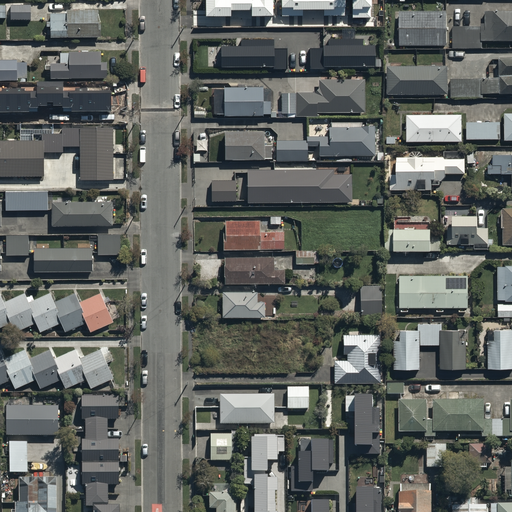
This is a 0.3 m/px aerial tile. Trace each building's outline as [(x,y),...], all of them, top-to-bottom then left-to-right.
[(3,0),(4,12),(22,12),(22,0),(3,0)] [(206,0),(206,16),(231,16),(231,10),(252,10),(252,16),(274,16),(273,0),(206,0)] [(282,0),(282,16),(303,15),(303,10),(323,9),(323,16),(346,16),(345,0),(282,0)] [(352,0),(352,18),(371,18),(371,0),(352,0)] [(51,35),(101,34),(100,19),(99,19),(98,6),(67,6),(67,10),(50,11),(51,35)] [(445,7),(399,7),(399,43),(446,43),(445,7)] [(457,23),(452,23),(452,45),(483,45),(483,39),(511,38),(511,7),(485,8),(485,21),(481,21),(481,23),(471,24),(471,21),(465,21),(465,24),(462,24),(462,22),(457,22),(457,23)] [(310,48),(311,69),(324,69),(324,67),(376,67),(376,45),(363,45),(363,39),(329,39),(329,45),(323,45),(323,48),(310,48)] [(275,40),(241,40),(241,46),(221,46),(221,67),(274,67),(274,69),(288,69),(287,48),(275,48),(275,40)] [(60,48),(60,49),(60,60),(50,61),(50,62),(46,62),(46,67),(50,66),(50,75),(107,74),(106,59),(101,59),(101,48),(60,48)] [(448,49),(448,58),(463,58),(463,49),(448,49)] [(500,91),(500,90),(511,89),(511,53),(498,53),(499,74),(481,74),(481,76),(451,77),(451,96),(482,95),(482,91),(500,91)] [(0,76),(16,77),(16,76),(27,76),(27,61),(18,61),(18,58),(0,57),(0,76)] [(387,63),(387,92),(448,92),(448,63),(387,63)] [(364,110),(364,76),(318,76),(318,85),(316,85),(316,90),(281,90),(281,111),(283,111),(283,116),(295,116),(295,113),(316,113),(316,110),(364,110)] [(263,97),(263,83),(223,83),(223,112),(263,112),(263,111),(270,112),(270,97),(263,97)] [(111,111),(111,90),(88,91),(88,87),(75,88),(75,90),(64,90),(64,86),(36,86),(36,90),(25,90),(25,88),(2,89),(2,91),(0,91),(0,112),(29,112),(29,108),(38,108),(38,105),(47,105),(47,102),(53,102),(53,105),(62,105),(62,107),(71,107),(71,112),(111,111)] [(461,111),(406,111),(406,139),(462,139),(461,111)] [(500,119),(466,119),(466,137),(500,137),(500,119)] [(276,138),(276,139),(277,159),(308,158),(307,144),(319,143),(319,153),(375,151),(374,123),(328,125),(329,133),(306,134),(306,137),(276,138)] [(63,152),(64,152),(64,146),(81,147),(81,179),(114,179),(114,126),(81,126),(81,128),(63,128),(63,133),(42,133),(42,139),(0,139),(0,175),(45,176),(45,152),(63,152)] [(264,128),(224,128),(224,156),(263,156),(263,155),(271,155),(271,142),(264,142),(264,128)] [(396,155),(396,156),(396,177),(390,177),(390,188),(431,188),(431,182),(439,182),(439,178),(443,178),(443,174),(444,174),(444,171),(465,171),(464,149),(444,149),(444,154),(423,154),(423,151),(421,151),(421,150),(409,150),(409,152),(407,152),(407,155),(396,155)] [(488,171),(511,171),(511,186),(511,149),(511,150),(511,152),(493,152),(493,161),(488,162),(488,171)] [(334,169),(248,170),(248,203),(352,202),(352,174),(334,175),(334,169)] [(236,180),(212,180),(212,201),(236,201),(236,180)] [(47,187),(6,188),(6,208),(48,207),(47,187)] [(52,224),(113,223),(113,199),(52,199),(52,224)] [(503,206),(501,207),(501,225),(503,225),(503,242),(511,241),(511,204),(503,205),(503,206)] [(477,209),(452,210),(452,224),(446,224),(447,242),(474,241),(474,246),(488,246),(487,224),(477,224),(477,209)] [(259,216),(224,216),(224,230),(223,230),(223,246),(284,246),(284,228),(259,228),(259,216)] [(394,227),(384,227),(384,248),(440,248),(440,227),(431,227),(431,225),(394,225),(394,227)] [(28,232),(6,233),(7,253),(28,253),(28,232)] [(98,232),(98,252),(120,252),(120,232),(98,232)] [(93,244),(34,244),(34,269),(93,269),(93,244)] [(320,248),(296,248),(296,262),(299,262),(299,271),(306,271),(306,263),(314,263),(314,261),(320,261),(320,248)] [(224,280),(283,279),(283,266),(273,266),(273,253),(224,254),(224,280)] [(505,262),(497,262),(497,297),(511,296),(511,260),(505,261),(505,262)] [(468,271),(398,273),(399,305),(401,305),(401,309),(409,309),(409,306),(437,305),(437,309),(444,309),(444,305),(458,305),(458,310),(464,310),(464,306),(469,306),(468,271)] [(380,281),(359,282),(360,311),(381,311),(380,281)] [(0,289),(0,324),(11,320),(16,331),(36,321),(40,330),(60,321),(65,331),(86,321),(90,329),(114,318),(101,289),(79,299),(75,290),(55,299),(51,289),(30,299),(26,290),(4,300),(0,289)] [(256,289),(221,289),(221,314),(275,315),(275,308),(264,307),(264,300),(256,300),(256,289)] [(511,301),(498,301),(498,314),(511,314),(511,301)] [(318,315),(296,315),(296,341),(316,340),(316,330),(318,330),(318,315)] [(511,327),(488,326),(487,365),(511,365),(511,320),(511,327)] [(400,337),(392,337),(392,366),(419,366),(420,342),(439,342),(438,367),(466,367),(467,338),(459,338),(459,325),(442,325),(442,322),(418,321),(418,326),(400,326),(400,337)] [(251,330),(235,330),(234,367),(288,368),(288,353),(280,352),(281,333),(269,332),(269,323),(251,323),(251,330)] [(379,332),(342,333),(342,352),(346,352),(346,357),(333,357),(333,380),(379,380),(379,332)] [(1,347),(0,347),(0,381),(11,377),(15,386),(37,377),(40,385),(61,377),(65,385),(87,376),(91,386),(114,376),(107,360),(113,358),(109,348),(103,351),(101,346),(80,354),(76,345),(55,354),(52,346),(30,355),(27,347),(5,356),(1,347)] [(403,380),(387,380),(387,393),(403,393),(403,380)] [(309,385),(286,385),(287,408),(309,408),(309,385)] [(118,511),(118,505),(109,505),(108,486),(118,486),(118,440),(108,440),(108,420),(118,420),(117,394),(81,395),(82,421),(85,421),(85,439),(81,439),(81,487),(87,487),(87,508),(93,508),(92,511),(118,511)] [(274,394),(220,394),(220,423),(275,423),(274,394)] [(372,407),(372,395),(346,395),(346,411),(355,411),(355,445),(363,445),(363,454),(380,454),(380,407),(372,407)] [(427,397),(398,397),(398,430),(424,429),(424,435),(427,435),(427,439),(434,439),(434,430),(481,430),(481,436),(511,435),(511,396),(511,397),(511,417),(484,417),(484,396),(433,396),(433,417),(427,417),(427,397)] [(57,402),(6,402),(6,434),(57,434),(57,402)] [(231,432),(210,432),(210,459),(230,459),(230,457),(238,457),(238,441),(240,441),(240,429),(231,429),(231,432)] [(284,435),(252,435),(252,470),(254,470),(254,511),(277,511),(277,477),(268,476),(268,459),(277,459),(277,452),(284,452),(284,435)] [(27,439),(9,439),(9,471),(27,471),(27,439)] [(332,439),(301,439),(301,451),(298,451),(298,466),(291,466),(291,491),(313,491),(313,471),(329,471),(329,464),(332,464),(332,439)] [(493,440),(469,441),(470,461),(493,461),(493,440)] [(442,442),(427,442),(427,465),(442,465),(442,442)] [(55,511),(57,475),(19,474),(18,498),(15,498),(14,511),(55,511)] [(398,485),(398,488),(397,511),(430,511),(431,486),(398,485)] [(381,511),(382,487),(356,487),(356,511),(381,511)] [(235,511),(235,489),(208,489),(208,506),(216,506),(215,511),(235,511)] [(328,511),(329,499),(311,499),(311,511),(328,511)] [(511,511),(511,499),(498,500),(498,501),(490,501),(490,511),(511,511)] [(487,511),(487,503),(452,503),(452,511),(487,511)]
